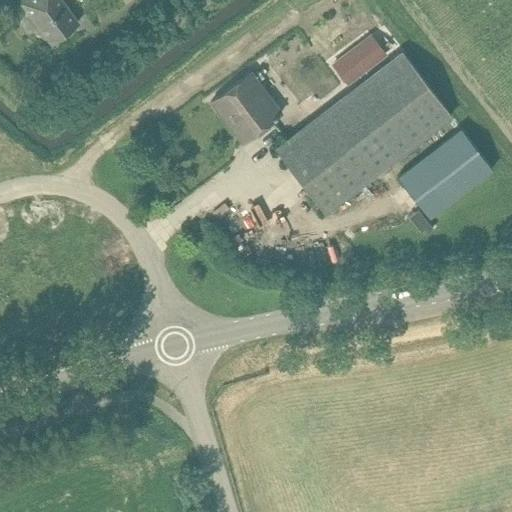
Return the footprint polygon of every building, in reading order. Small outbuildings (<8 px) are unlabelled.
[(20,0),(20,1),(50,43),(66,31),(76,24),(58,0),(20,0)] [(342,98),(275,149),(324,212),(428,132),(447,118),(451,115),(402,51),(353,89),(342,98)] [(250,72),(210,102),(222,117),(229,112),(248,138),(277,116),(253,85),(258,82),(250,72)] [(300,104),(310,117),(323,107),(313,94),(300,104)] [(492,172),(458,131),(395,180),(429,223),(492,172)] [(224,192),(239,210),(251,200),(236,182),(224,192)] [(257,197),(236,226),(254,238),(274,209),(257,197)] [(368,214),(385,207),(381,198),(364,205),(368,214)]
